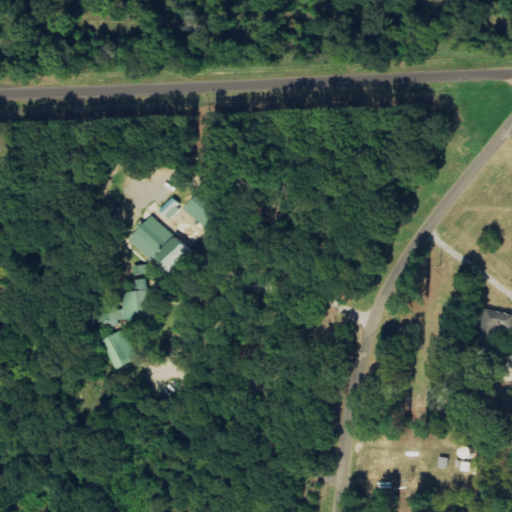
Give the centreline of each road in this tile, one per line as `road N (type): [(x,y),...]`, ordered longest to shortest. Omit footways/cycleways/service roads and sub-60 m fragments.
road 1 (residential): [(511,74),(0,96)]
road 2 (residential): [(511,139),(412,266),(386,313),(368,369),(348,511)]
